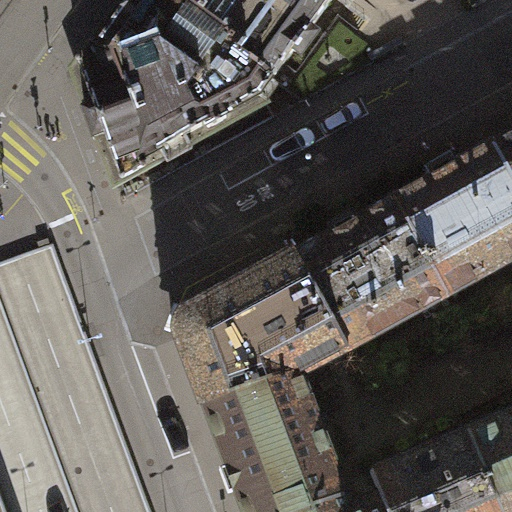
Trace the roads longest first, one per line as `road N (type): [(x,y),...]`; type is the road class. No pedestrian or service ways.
road 1 (residential): [(85,283),(113,259),(511,46)]
road 2 (primary): [(111,511),(0,211)]
road 3 (residential): [(172,511),(85,283)]
road 4 (residential): [(85,283),(40,179),(0,141)]
